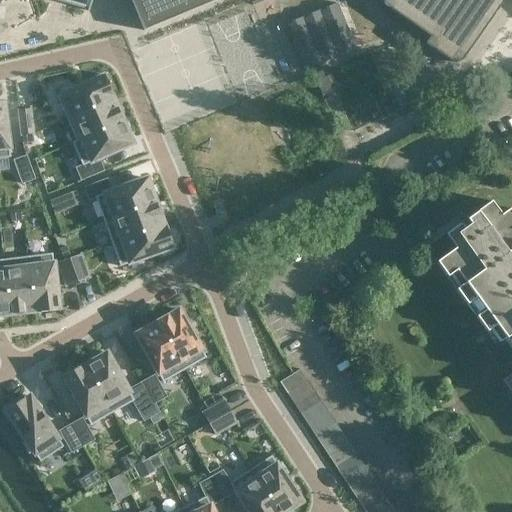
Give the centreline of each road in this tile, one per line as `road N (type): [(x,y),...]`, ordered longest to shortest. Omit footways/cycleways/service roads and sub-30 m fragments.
road 1 (residential): [(203,261),(120,63),(93,55),(0,76)]
road 2 (residential): [(335,511),(254,388),(203,261)]
road 3 (residential): [(203,261),(14,364)]
road 4 (residential): [(399,156),(511,96)]
